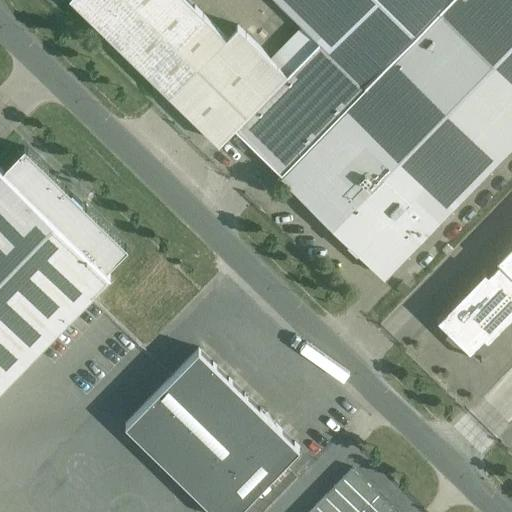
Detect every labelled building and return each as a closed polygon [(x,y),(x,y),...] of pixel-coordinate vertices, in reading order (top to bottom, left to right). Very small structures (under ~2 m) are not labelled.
[(74,0),(170,94),(219,142),(235,126),(287,73),(238,25),(226,36),(189,0),(74,0)] [(287,73),(235,126),(283,172),(367,86),(446,6),(451,0),(279,0),(317,37),(319,39),(287,73)] [(281,174),(384,275),(511,144),(511,0),(451,0),(446,6),(367,86),(283,172),(281,174)] [(0,166),(0,386),(110,274),(106,270),(128,247),(81,202),(78,205),(68,195),(71,192),(24,146),(3,169),(0,166)] [(480,358),(455,333),(454,333),(458,328),(476,346),(485,337),(488,340),(511,315),(511,241),(510,244),(496,257),(499,260),(488,271),(485,269),(437,318),(454,334),(466,346),(471,351),(479,359),(482,362),(484,360),(481,357),(480,358)] [(215,511),(235,511),(273,473),(300,446),(199,347),(125,423),(215,511)] [(250,385),(252,388),(248,392),(254,397),(283,370),(275,361),(250,385)] [(353,467),(343,476),(369,502),(378,492),(353,467)] [(334,486),(360,511),(369,502),(343,476),(334,486)] [(325,495),(342,511),(359,511),(360,511),(334,486),(325,495)] [(378,492),(369,502),(377,509),(386,499),(378,492)] [(342,511),(325,495),(316,504),(324,511),(342,511)] [(398,511),(386,499),(377,509),(379,511),(398,511)] [(361,511),(379,511),(377,509),(369,502),(360,511),(361,511)]
